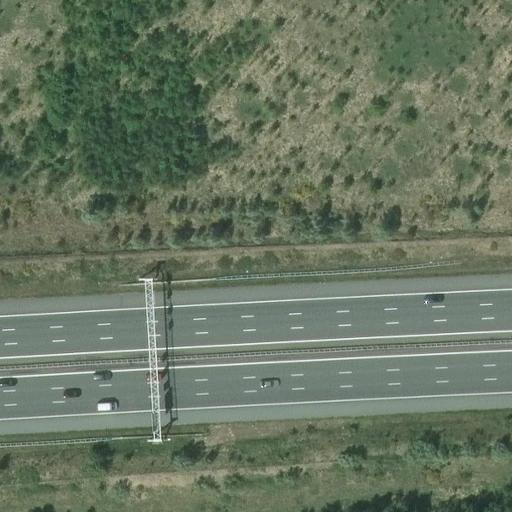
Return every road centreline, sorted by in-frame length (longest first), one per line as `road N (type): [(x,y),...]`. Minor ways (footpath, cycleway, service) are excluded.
road 1 (motorway): [(0,401),(511,374)]
road 2 (motorway): [(511,315),(0,342)]
